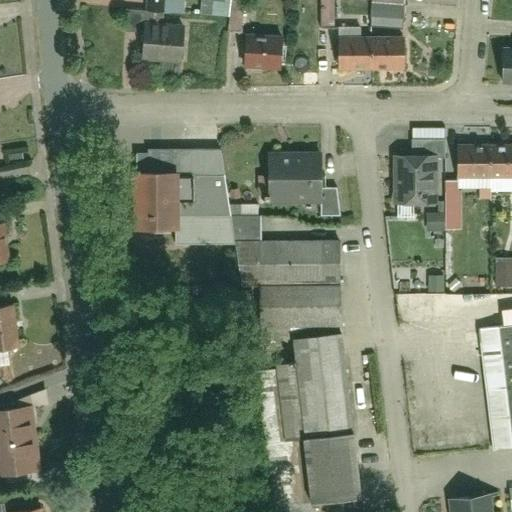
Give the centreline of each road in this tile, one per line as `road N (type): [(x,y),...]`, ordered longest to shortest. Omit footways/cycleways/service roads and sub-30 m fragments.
road 1 (residential): [(350,94),(385,511)]
road 2 (tertiary): [(102,511),(69,269),(61,95)]
road 3 (residential): [(61,95),(350,94)]
